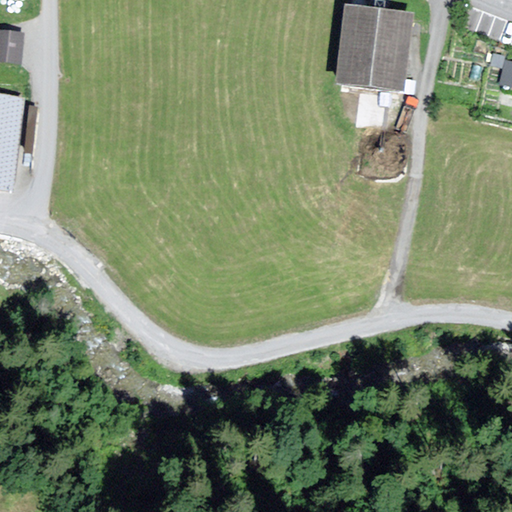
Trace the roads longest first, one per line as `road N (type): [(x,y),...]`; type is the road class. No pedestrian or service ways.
road 1 (unclassified): [(29,230),(71,255),(144,330),(193,357),(243,359),(421,315),(511,322)]
road 2 (unclassified): [(49,0),(48,141),(29,230)]
